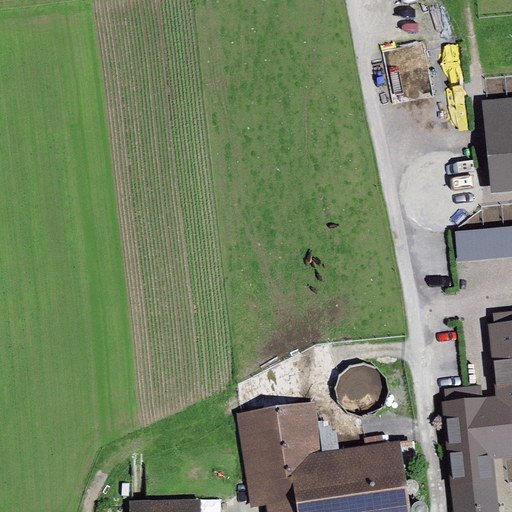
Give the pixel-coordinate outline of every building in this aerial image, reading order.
[(389,97),(427,95),(424,43),(386,45),(389,97)] [(511,103),(493,106),(500,186),(511,184),(511,103)] [(511,229),(459,234),(462,260),(511,255),(511,229)] [(500,511),(495,452),(511,450),(511,417),(511,401),(448,407),(458,511),(500,511)] [(318,459),(310,410),(239,422),(252,500),(270,497),(272,511),(406,511),(396,446),(318,459)] [(197,511),(197,503),(133,506),(132,511),(197,511)]
